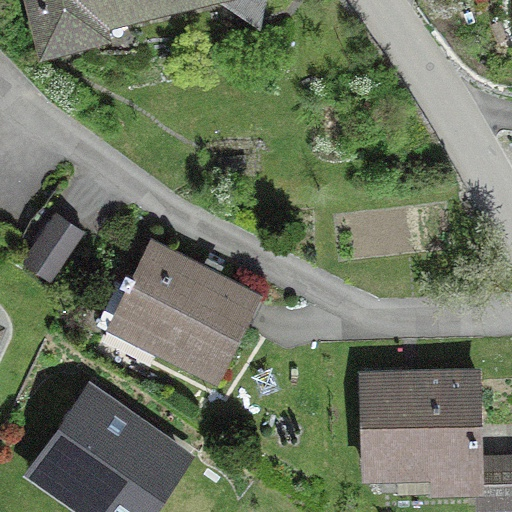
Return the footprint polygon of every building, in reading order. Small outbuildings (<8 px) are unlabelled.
[(92,22),(184,0),(32,0),(44,48),(95,35),(92,22)] [(79,233),(55,216),(22,263),(46,280),(79,233)] [(156,351),(214,380),(255,299),(146,244),(102,331),(153,356),(156,351)] [(477,508),(511,506),(511,460),(477,462),(474,378),(359,382),(362,473),(431,470),(431,494),(476,492),(477,508)] [(128,511),(171,450),(84,391),(38,458),(117,511),(128,511)]
